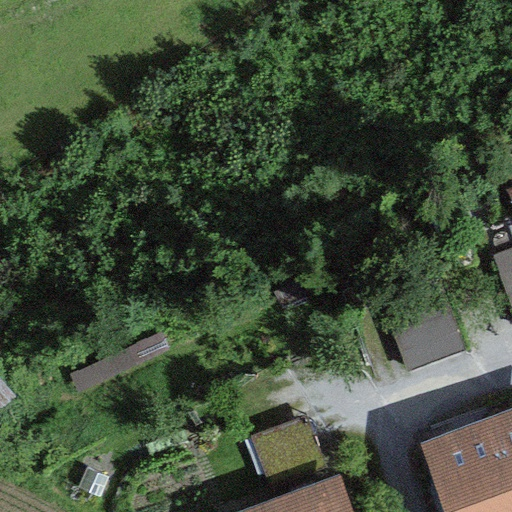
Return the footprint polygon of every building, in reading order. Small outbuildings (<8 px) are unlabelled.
[(511,218),(486,227),(511,297),(511,218)] [(401,358),(465,334),(440,268),(376,292),(401,358)] [(305,405),(248,424),(265,476),(323,457),(305,405)] [(511,405),(489,414),(493,424),(511,475),(511,405)] [(511,511),(511,475),(493,424),(489,414),(466,423),(469,433),(437,445),(461,511),(511,511)] [(344,511),(333,483),(254,511),(344,511)]
